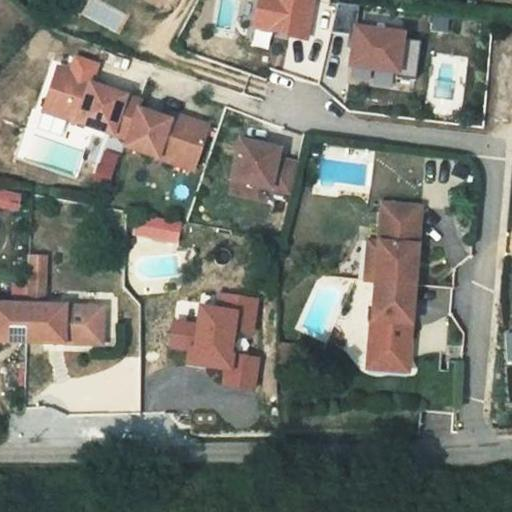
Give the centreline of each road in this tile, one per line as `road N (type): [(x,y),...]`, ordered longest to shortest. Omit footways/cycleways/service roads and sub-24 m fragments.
road 1 (residential): [(471,447),(489,149),(314,119),(294,105)]
road 2 (unclassified): [(471,447),(0,451)]
